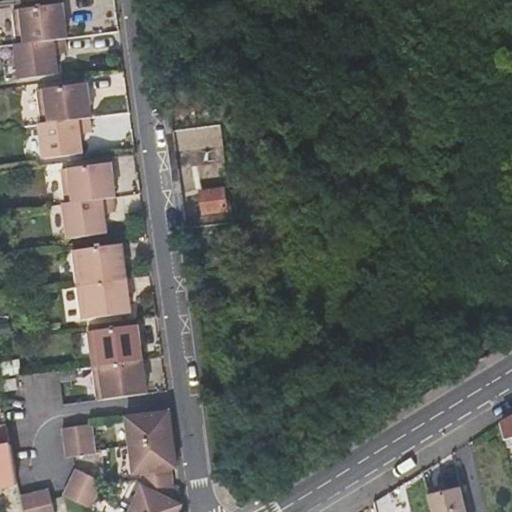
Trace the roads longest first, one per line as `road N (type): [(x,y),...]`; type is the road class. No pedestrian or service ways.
road 1 (residential): [(206,511),(136,0)]
road 2 (secondary): [(284,511),(511,371)]
